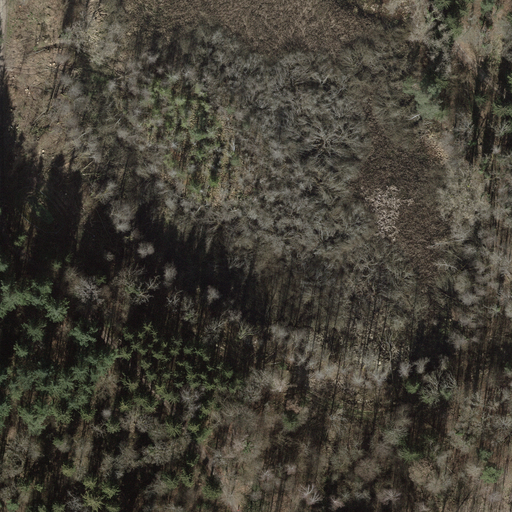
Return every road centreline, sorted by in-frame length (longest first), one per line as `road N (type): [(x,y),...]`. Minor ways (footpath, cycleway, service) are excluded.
road 1 (track): [(1,196),(41,236),(82,246),(126,290),(348,411),(406,413),(459,400),(507,359)]
road 2 (track): [(237,511),(170,406),(69,291),(6,235),(0,163)]
